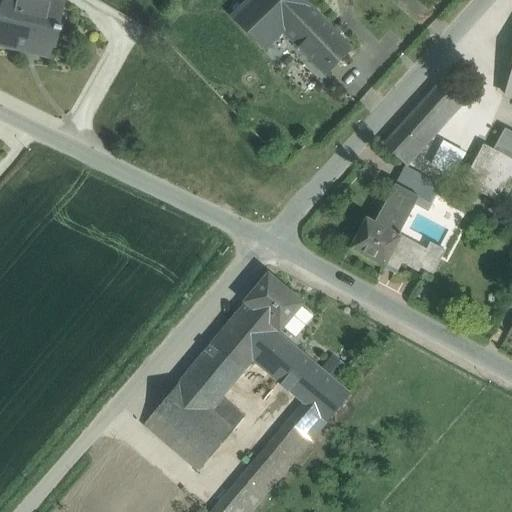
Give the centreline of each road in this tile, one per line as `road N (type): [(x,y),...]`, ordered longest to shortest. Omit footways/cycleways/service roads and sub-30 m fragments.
road 1 (unclassified): [(24,511),(266,241)]
road 2 (track): [(266,241),(493,0)]
road 3 (residential): [(266,241),(0,112)]
road 4 (residential): [(511,374),(266,241)]
